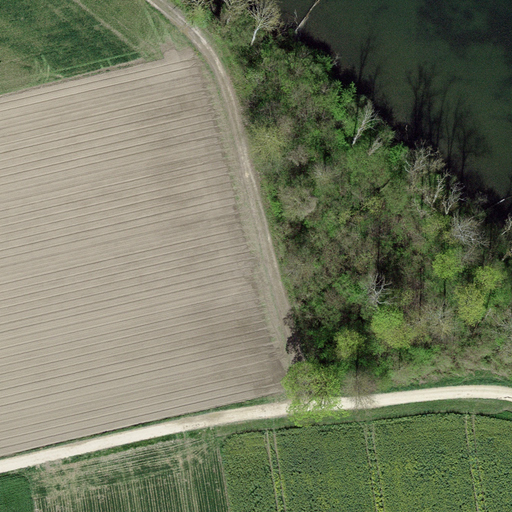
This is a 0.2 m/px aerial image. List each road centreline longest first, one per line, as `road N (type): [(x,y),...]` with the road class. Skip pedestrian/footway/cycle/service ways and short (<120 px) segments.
road 1 (track): [(162,0),(238,111),(304,346),(368,401)]
road 2 (track): [(0,472),(244,415),(368,401)]
road 3 (track): [(368,401),(511,397)]
